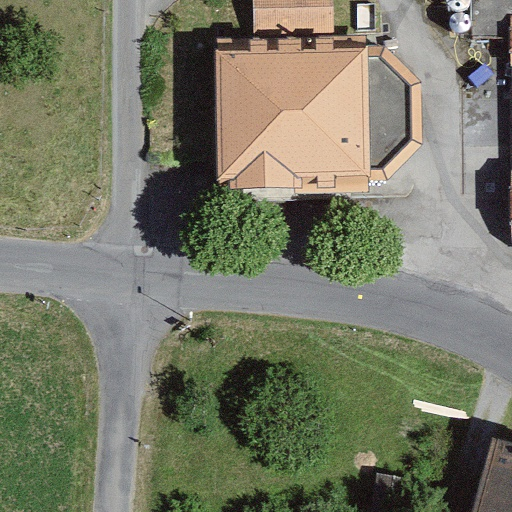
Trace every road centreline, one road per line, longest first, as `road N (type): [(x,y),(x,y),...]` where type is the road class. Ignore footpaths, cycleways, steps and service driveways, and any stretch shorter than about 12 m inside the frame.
road 1 (tertiary): [(125,279),(352,295),(431,313),(511,348)]
road 2 (unclassified): [(125,0),(125,279)]
road 3 (unclassified): [(125,279),(114,511)]
road 4 (tertiary): [(0,265),(125,279)]
